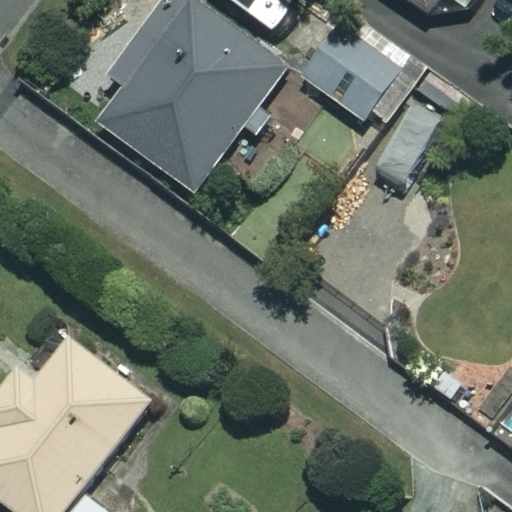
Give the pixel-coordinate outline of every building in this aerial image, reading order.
[(287,75),(179,0),(126,77),(137,85),(105,132),(202,198),(287,75)] [(452,0),(405,0),(438,22),(452,0)] [(349,27),(312,77),(379,127),(416,77),(349,27)] [(416,189),(384,173),(358,229),(390,244),(416,189)] [(70,511),(153,409),(74,345),(40,386),(23,372),(0,400),(0,504),(9,511),(70,511)] [(511,405),(495,428),(511,440),(511,405)] [(102,511),(90,503),(83,511),(102,511)]
